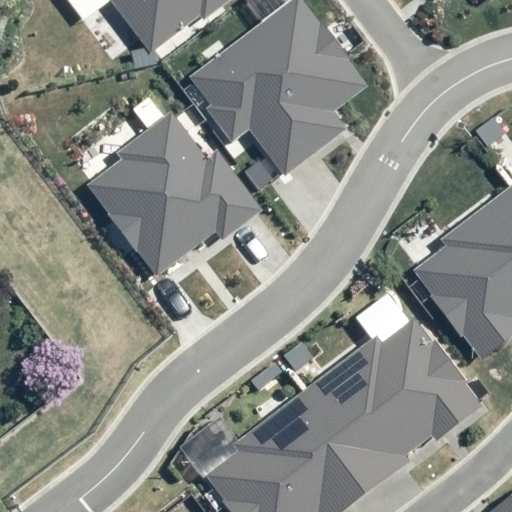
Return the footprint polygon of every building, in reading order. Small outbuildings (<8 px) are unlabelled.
[(110,0),(150,53),(200,15),(204,20),(230,0),(110,0)] [(205,107),(229,140),(247,127),(283,173),(345,127),(333,111),(367,87),(301,0),(291,0),(190,76),(210,103),(205,107)] [(218,151),(207,159),(171,112),(117,153),(121,158),(86,184),(156,275),(215,231),(222,240),(263,210),(218,151)] [(511,347),(511,188),(427,253),(436,264),(420,275),(489,365),(511,347)] [(354,511),(486,413),(417,324),(393,342),(384,331),(216,458),(225,469),(209,480),(233,511),(354,511)] [(511,511),(511,502),(498,511),(511,511)]
